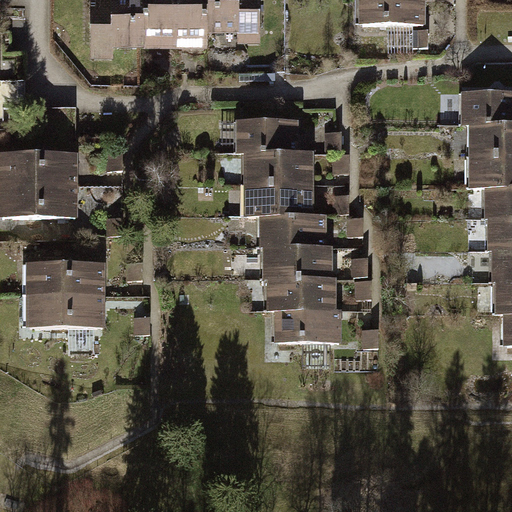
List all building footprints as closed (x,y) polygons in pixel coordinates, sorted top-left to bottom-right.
[(90,0),(91,24),(91,62),(112,61),(112,50),(143,50),(207,50),(207,35),(239,35),(239,45),(261,45),(261,10),(260,0),(90,0)] [(355,0),(356,28),(430,28),(429,0),(355,0)] [(430,32),(414,32),(414,49),(430,49),(430,32)] [(511,89),(460,89),(459,126),(468,126),(468,188),(486,188),(486,251),(494,251),(494,315),(502,315),(502,346),(511,346),(511,89)] [(298,118),(233,119),(234,155),(241,155),(241,217),(258,217),(258,279),(267,279),(267,312),(273,312),(273,345),(342,344),(342,310),(332,310),(332,245),(326,245),(325,212),(313,212),(312,149),(298,149),(298,118)] [(341,134),(325,134),(325,152),(341,152),(341,134)] [(38,154),(0,154),(0,219),(38,219),(78,219),(78,154),(38,154)] [(122,155),(106,156),(106,173),(122,173),(122,155)] [(348,158),(332,158),(333,176),(348,175),(348,158)] [(349,196),(333,197),(334,214),(350,214),(349,196)] [(123,218),(107,219),(107,236),(123,236),(123,218)] [(364,220),(348,220),(348,238),(364,237),(364,220)] [(369,260),(353,260),(354,278),(369,277),(369,260)] [(64,264),(26,264),(27,330),(64,330),(106,330),(106,264),(64,264)] [(143,264),(127,264),(128,282),(143,281),(143,264)] [(373,283),(357,283),(357,300),(373,300),(373,283)] [(150,319),(134,319),(134,337),(150,337),(150,319)] [(378,332),(362,332),(362,350),(378,349),(378,332)]
